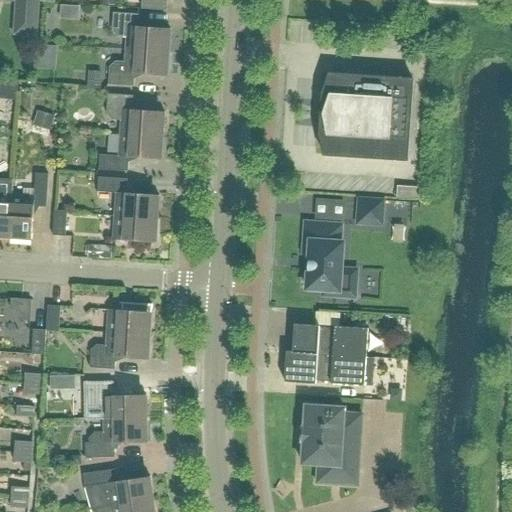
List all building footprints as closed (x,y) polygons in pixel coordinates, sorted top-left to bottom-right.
[(38,37),(40,4),(40,0),(3,0),(4,2),(15,2),(13,35),(38,37)] [(142,0),(142,9),(167,11),(167,0),(142,0)] [(128,38),(127,50),(169,53),(171,30),(138,27),(139,15),(114,13),(112,31),(118,37),(128,38)] [(169,53),(127,50),(126,62),(116,62),(110,67),(109,85),(134,87),(135,74),(168,76),(169,53)] [(413,80),(385,78),(329,74),(322,94),(325,110),(321,111),(321,118),(325,119),(320,134),(324,155),(407,161),(413,80)] [(0,98),(16,100),(18,83),(0,81),(0,98)] [(121,133),(164,136),(165,113),(132,111),(133,96),(108,95),(107,114),(112,120),(122,121),(121,133)] [(164,136),(121,133),(120,156),(100,155),(99,170),(128,172),(129,157),(162,160),(164,136)] [(11,196),(9,238),(32,240),(34,207),(47,208),(49,175),(36,174),(34,197),(12,196),(11,196)] [(117,194),(116,217),(158,219),(160,196),(127,194),(128,179),(99,177),(98,192),(117,194)] [(11,196),(12,196),(13,180),(0,179),(0,237),(9,238),(11,196)] [(310,252),(309,259),(309,260),(310,261),(311,262),(311,263),(312,263),(314,264),(313,268),(312,268),(311,268),(310,269),(309,270),(309,271),(309,272),(307,289),(324,290),(324,295),(355,297),(358,298),(360,271),(360,265),(345,264),(347,238),(344,237),(345,220),(343,220),(344,198),(319,196),(317,219),(308,218),(305,252),(310,252)] [(359,200),(358,224),(381,225),(383,201),(359,200)] [(55,211),(53,236),(66,237),(67,212),(55,211)] [(158,219),(116,217),(114,240),(156,243),(158,219)] [(111,247),(100,246),(100,257),(111,258),(111,247)] [(109,310),(108,333),(150,336),(152,313),(152,305),(123,303),(122,311),(109,310)] [(46,331),(59,332),(61,307),(48,306),(46,331)] [(287,352),(368,358),(367,357),(368,329),(335,327),(335,329),(320,328),(320,326),(295,325),(294,340),(289,339),(288,352),(287,352)] [(46,331),(34,330),(32,355),(45,355),(46,331)] [(150,336),(108,333),(107,346),(97,345),(91,350),(90,368),(115,370),(116,357),(149,360),(150,336)] [(368,358),(287,352),(285,382),(316,384),(316,381),(331,382),(331,384),(372,387),(374,358),(368,358)] [(26,374),(25,384),(42,385),(43,375),(26,374)] [(105,420),(147,419),(147,396),(114,396),(114,382),(88,382),(89,402),(94,408),(104,408),(105,420)] [(41,395),(42,385),(25,384),(24,394),(41,395)] [(18,406),(17,417),(34,418),(35,407),(18,406)] [(306,440),(303,440),(302,442),(304,442),(302,464),(318,465),(317,483),(332,484),(332,485),(339,485),(358,486),(360,446),(361,446),(362,432),(361,432),(362,414),(345,413),(345,408),(306,406),(305,428),(303,428),(303,430),(306,430),(306,440)] [(147,419),(105,420),(105,432),(95,432),(89,438),(89,443),(85,443),(86,458),(115,458),(115,443),(148,443),(147,419)] [(15,442),(15,452),(32,453),(33,443),(15,442)] [(31,463),(32,453),(15,452),(14,462),(31,463)] [(93,509),(112,506),(154,500),(150,477),(118,482),(116,470),(83,474),(85,487),(93,509)] [(12,487),(11,497),(29,498),(29,488),(12,487)] [(28,509),(29,498),(11,497),(11,508),(28,509)] [(155,511),(154,500),(112,506),(93,509),(93,511),(155,511)]
